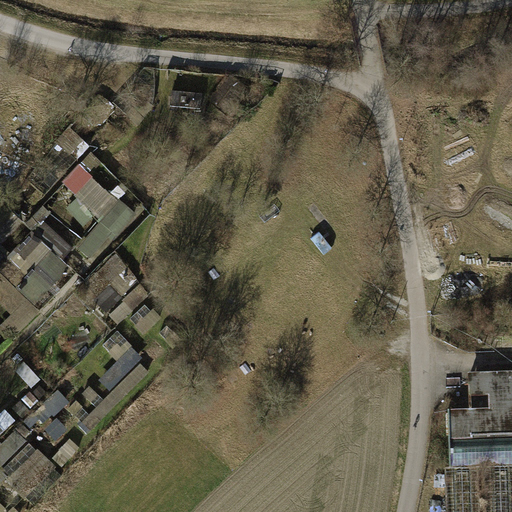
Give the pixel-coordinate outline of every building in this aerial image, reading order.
[(205,101),(225,116),(245,89),(226,74),(205,101)] [(197,94),(167,93),(166,108),(197,109),(197,94)] [(106,221),(80,246),(93,259),(137,216),(86,162),(67,180),(106,221)] [(97,228),(105,212),(77,198),(69,214),(97,228)] [(44,300),(78,242),(40,220),(10,272),(31,284),(28,291),(44,300)] [(0,300),(25,327),(40,313),(0,271),(0,300)] [(447,410),(448,440),(511,438),(511,374),(490,375),(491,409),(447,410)] [(11,433),(0,444),(0,464),(21,443),(11,433)] [(511,438),(448,440),(449,468),(477,467),(483,467),(511,465),(511,438)] [(511,511),(511,465),(483,467),(484,511),(511,511)] [(443,468),(444,511),(478,511),(477,467),(449,468),(443,468)]
